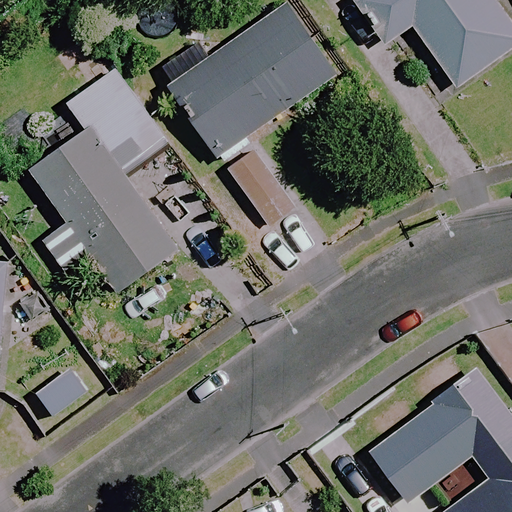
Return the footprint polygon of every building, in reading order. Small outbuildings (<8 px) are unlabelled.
[(511,53),(511,29),(490,0),(363,0),(357,5),(389,49),(413,31),(458,93),(511,53)] [(173,89),(275,238),(306,216),(251,137),(336,79),(289,10),(173,89)] [(116,73),(75,103),(89,123),(28,167),(69,223),(43,242),(64,271),(90,253),(120,295),(179,253),(125,179),(170,148),(116,73)] [(0,386),(13,268),(0,266),(0,386)] [(511,511),(511,415),(478,370),(377,446),(414,495),(470,454),(490,480),(447,511),(511,511)]
